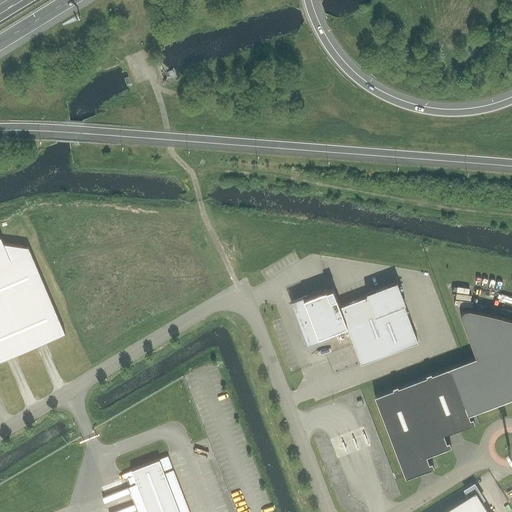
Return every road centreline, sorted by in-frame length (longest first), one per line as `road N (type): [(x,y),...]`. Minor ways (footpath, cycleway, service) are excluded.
road 1 (unclassified): [(326,511),(242,291),(0,431)]
road 2 (motorway): [(0,127),(511,164)]
road 3 (motorway): [(511,100),(440,113),(374,91),(330,50),(307,0)]
road 4 (unknown): [(95,456),(155,435),(172,437),(206,511)]
road 5 (unknown): [(295,430),(334,418),(349,423),(375,511)]
